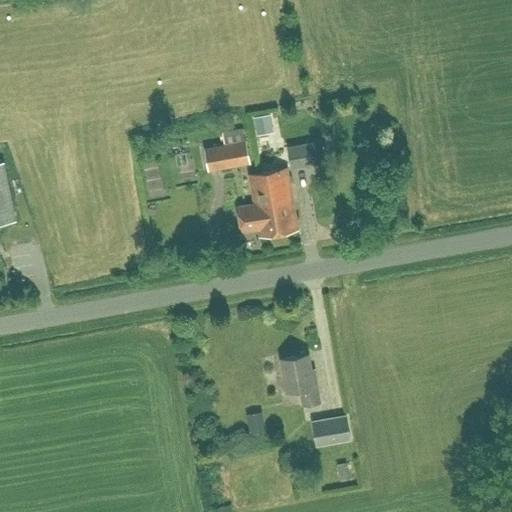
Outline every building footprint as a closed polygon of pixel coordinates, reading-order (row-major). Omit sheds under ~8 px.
[(259,120),(264,138),(277,134),(272,116),(259,120)] [(319,139),(286,145),(290,167),(323,160),(319,139)] [(221,169),(248,164),(244,141),(224,145),(217,146),(221,169)] [(3,162),(0,162),(0,220),(14,218),(3,162)] [(252,200),(291,194),(286,167),(286,166),(247,173),(247,174),(252,200)] [(297,227),(291,194),(252,200),(253,203),(237,205),(241,229),(257,226),(259,234),(297,227)] [(302,402),(318,399),(313,366),(310,367),(307,351),(280,356),(285,389),(299,387),(302,402)] [(253,415),(258,433),(269,430),(264,412),(253,415)] [(315,442),(349,436),(345,412),(311,418),(315,442)]
